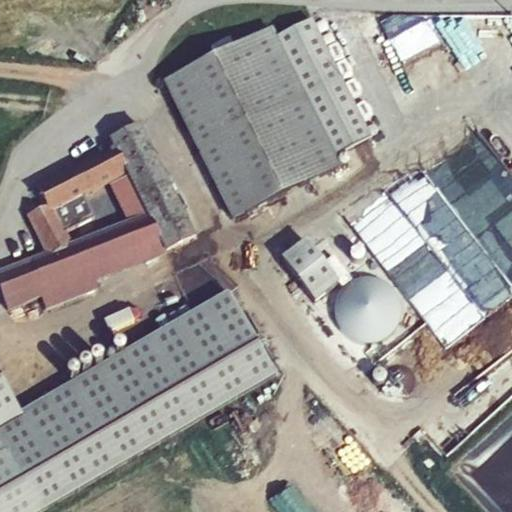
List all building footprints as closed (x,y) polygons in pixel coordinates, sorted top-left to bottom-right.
[(336,161),(273,27),(170,76),(235,209),(336,161)] [(188,234),(134,122),(82,147),(89,161),(33,188),(42,207),(22,217),(38,250),(58,241),(51,226),(45,213),(72,200),(120,176),(141,219),(65,253),(44,262),(0,281),(0,297),(15,327),(86,292),(78,276),(153,243),(156,250),(188,234)] [(78,213),(72,200),(45,213),(51,226),(78,213)] [(511,212),(499,223),(499,224),(488,233),(486,230),(477,237),(507,274),(511,270),(511,212)] [(373,243),(417,301),(428,292),(429,293),(452,276),(406,217),(373,243)] [(275,259),(310,302),(335,282),(301,239),(275,259)] [(65,253),(58,241),(38,250),(44,262),(65,253)] [(324,262),(332,278),(345,272),(337,255),(324,262)] [(322,402),(306,417),(355,471),(372,456),(322,402)]
